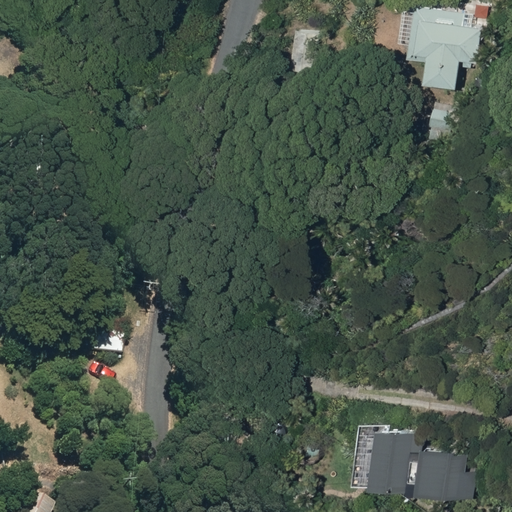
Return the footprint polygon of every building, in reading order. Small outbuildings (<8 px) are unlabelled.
[(461,21),(463,11),(413,4),(405,57),(423,59),(420,79),(454,83),(457,56),(475,58),(479,23),(461,21)] [(318,47),(321,31),(301,28),(298,44),(318,47)] [(459,96),(439,95),(438,120),(458,121),(459,96)] [(118,355),(120,332),(94,330),(93,353),(118,355)] [(362,432),(355,490),(456,501),(459,477),(448,476),(450,456),(405,451),(406,437),(362,432)] [(52,511),(56,503),(30,493),(22,511),(52,511)]
